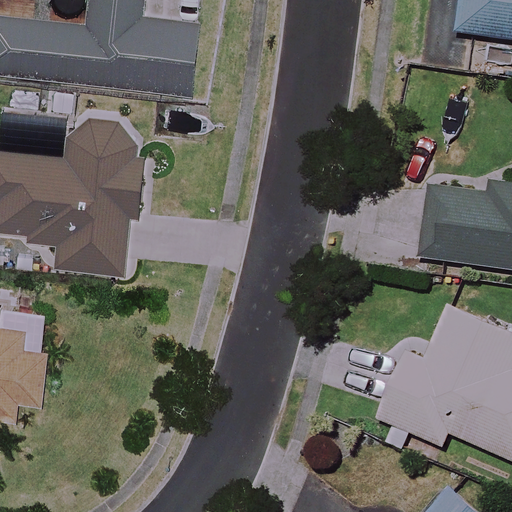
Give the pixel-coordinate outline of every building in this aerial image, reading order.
[(150,0),(93,0),(91,23),(0,12),(0,71),(202,95),(210,23),(149,16),(150,0)] [(511,0),(467,0),(463,34),(511,39),(511,0)] [(0,231),(28,236),(27,240),(57,245),(55,265),(131,276),(152,129),(14,109),(7,151),(0,149),(0,231)] [(511,186),(491,196),(435,188),(426,259),(511,270),(511,186)] [(453,432),(511,458),(511,331),(456,307),(432,361),(413,353),(384,420),(397,426),(389,443),(411,452),(418,435),(446,447),(453,432)] [(43,374),(61,376),(64,348),(46,346),(48,329),(0,324),(0,418),(17,420),(20,398),(41,400),(43,374)] [(478,511),(453,491),(435,511),(478,511)]
